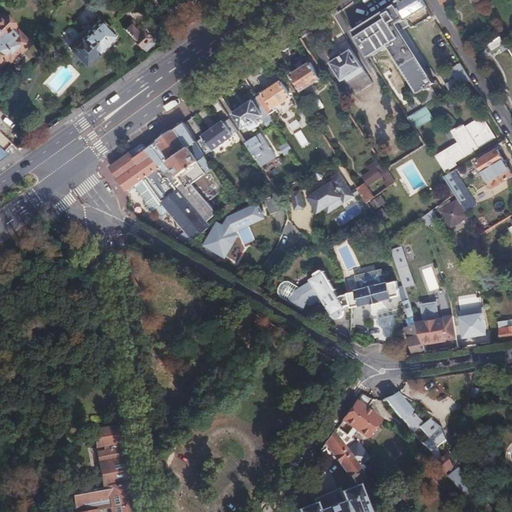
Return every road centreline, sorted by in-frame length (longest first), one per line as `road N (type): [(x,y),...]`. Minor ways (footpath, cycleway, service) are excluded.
road 1 (residential): [(97,205),(382,372)]
road 2 (tertiary): [(148,511),(99,219)]
road 3 (primary): [(76,167),(300,0)]
road 4 (track): [(128,241),(136,256),(134,339),(178,456)]
road 5 (residential): [(382,372),(357,386),(264,511)]
road 6 (unknown): [(175,487),(211,440),(228,433),(245,439),(245,463),(209,511)]
road 7 (residential): [(431,0),(511,132)]
road 8 (primary): [(262,0),(148,82)]
road 9 (residential): [(382,372),(511,353)]
